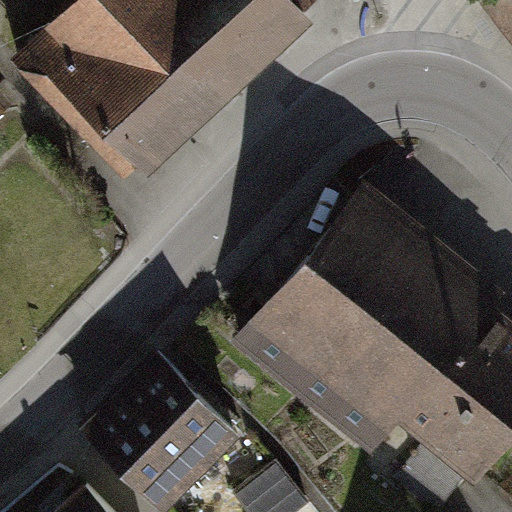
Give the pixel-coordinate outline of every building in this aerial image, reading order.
[(75,0),(14,59),(129,173),(140,161),(152,172),(318,20),(308,14),(322,0),(75,0)] [(511,0),(485,0),(511,35),(511,0)] [(361,168),(235,332),(370,436),(399,398),(473,454),(511,402),(511,308),(469,276),(481,259),(361,168)] [(153,333),(75,411),(160,498),(239,421),(153,333)] [(285,456),(242,488),(259,511),(300,511),(318,500),(285,456)] [(122,511),(97,485),(68,511),(122,511)]
